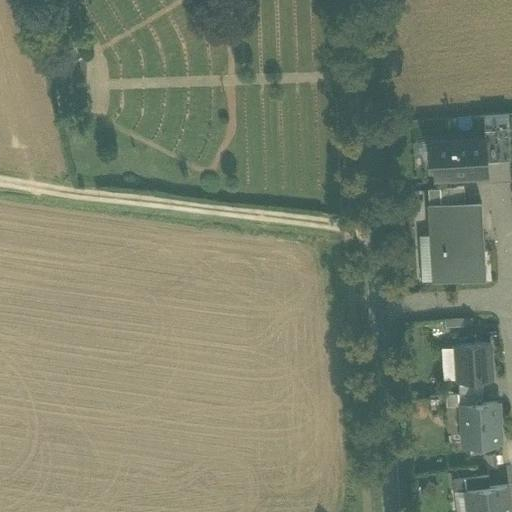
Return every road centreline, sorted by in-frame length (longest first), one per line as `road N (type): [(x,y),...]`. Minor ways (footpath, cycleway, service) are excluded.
road 1 (tertiary): [(379,308),(360,0)]
road 2 (tertiary): [(394,511),(379,308)]
road 3 (residential): [(511,302),(379,308)]
